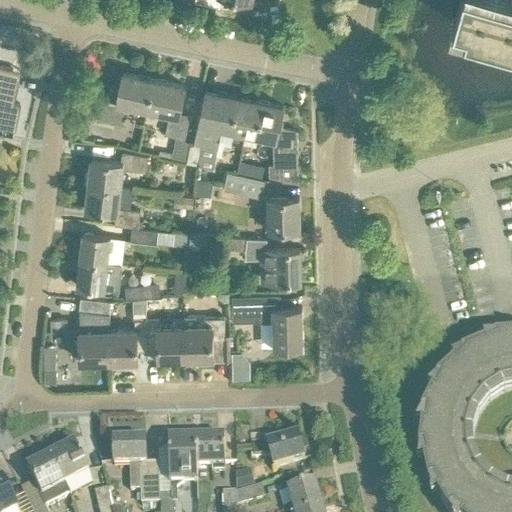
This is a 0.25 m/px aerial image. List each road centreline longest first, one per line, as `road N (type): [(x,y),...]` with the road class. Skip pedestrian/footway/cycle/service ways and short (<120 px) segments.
road 1 (residential): [(74,16),(23,404)]
road 2 (residential): [(349,395),(23,404)]
road 3 (residential): [(346,74),(74,16)]
road 4 (residential): [(339,189),(349,395)]
road 5 (residential): [(401,179),(441,334)]
road 6 (residential): [(470,162),(509,312)]
road 7 (residential): [(349,395),(377,511)]
